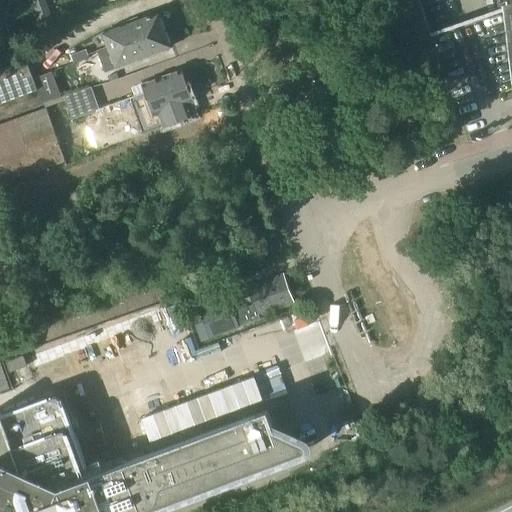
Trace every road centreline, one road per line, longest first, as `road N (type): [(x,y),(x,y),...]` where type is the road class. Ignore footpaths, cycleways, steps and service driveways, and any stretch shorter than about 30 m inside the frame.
road 1 (residential): [(307,219),(226,0)]
road 2 (unclassified): [(307,219),(511,154)]
